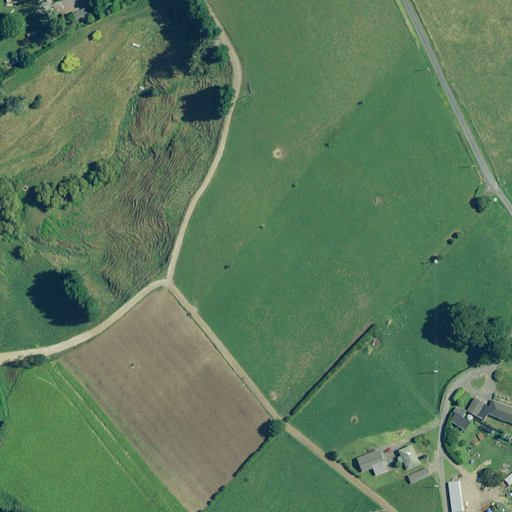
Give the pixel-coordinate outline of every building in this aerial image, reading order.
[(60,1),(54,5),(59,13),(65,8),(60,1)] [(91,19),(87,9),(74,14),(78,24),(91,19)] [(12,67),(20,62),(18,59),(10,64),(12,67)] [(511,408),(493,401),(491,406),(475,400),(468,412),(483,421),(487,415),(511,425),(511,408)] [(468,411),(458,405),(454,412),(463,418),(468,411)] [(421,464),(413,446),(400,451),(402,457),(399,458),(401,464),(405,462),(408,470),(421,464)] [(368,451),(370,455),(359,459),(364,473),(374,469),(377,476),(389,472),(381,451),(376,453),(375,449),(368,451)] [(432,475),(428,468),(409,477),(412,484),(432,475)] [(461,511),(465,511),(461,481),(449,483),(452,511),(461,511)]
